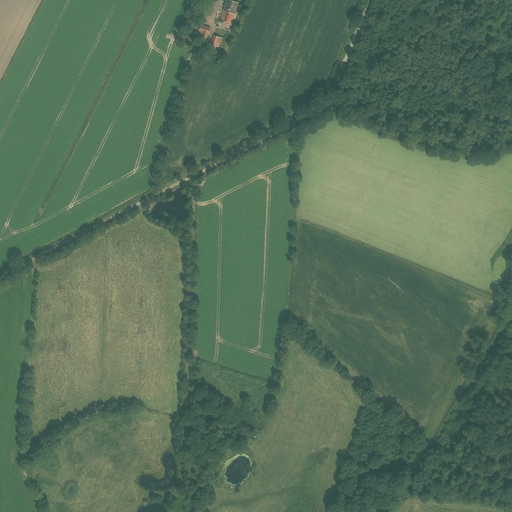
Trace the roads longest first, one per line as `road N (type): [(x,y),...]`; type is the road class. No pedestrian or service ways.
road 1 (track): [(0,276),(305,116),(330,93),(368,0)]
road 2 (track): [(188,178),(193,243),(182,436),(190,511)]
